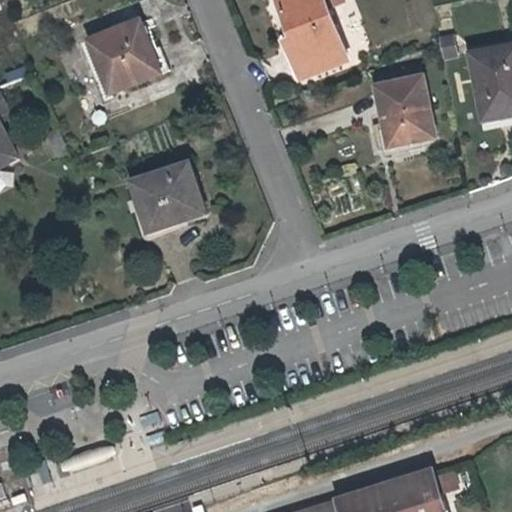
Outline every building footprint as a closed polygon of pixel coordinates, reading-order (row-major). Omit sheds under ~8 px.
[(278,0),(297,47),(290,50),(298,72),(348,52),(328,0),(278,0)] [(160,71),(141,22),(92,41),(111,90),(160,71)] [(458,56),(454,36),(441,38),(445,58),(458,56)] [(511,46),(469,55),(481,122),(511,115),(511,46)] [(432,136),(422,80),(376,88),(386,145),(432,136)] [(0,172),(20,162),(0,126),(0,119),(8,115),(0,98),(0,172)] [(229,134),(219,108),(205,114),(214,139),(229,134)] [(0,124),(10,119),(8,115),(0,119),(0,124)] [(66,153),(56,131),(45,136),(55,159),(66,153)] [(131,182),(140,213),(145,211),(151,231),(203,214),(187,165),(131,182)] [(145,211),(140,213),(146,232),(151,231),(145,211)] [(95,449),(72,457),(61,465),(64,472),(78,472),(102,463),(116,454),(113,447),(95,449)] [(451,511),(438,470),(308,511),(451,511)]
